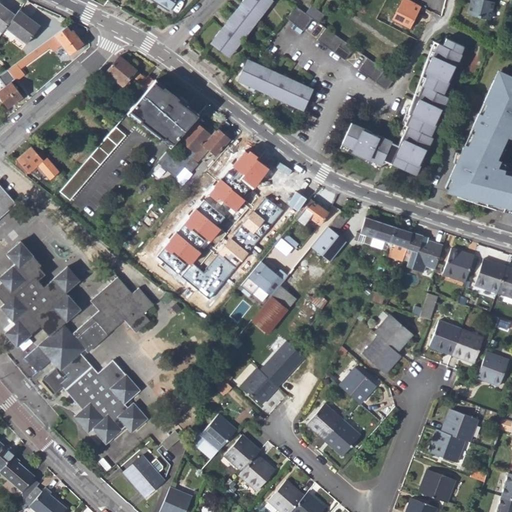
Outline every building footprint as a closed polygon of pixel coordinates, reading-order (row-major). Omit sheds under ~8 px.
[(153,0),(170,10),(176,0),(153,0)] [(242,0),(240,3),(242,6),(234,12),(233,11),(226,19),(228,24),(220,30),(218,28),(212,36),(222,50),(229,45),(231,47),(234,42),(231,39),(244,28),(246,29),(249,26),(246,22),(259,11),(260,12),(264,8),(261,5),(267,1),(266,0),(242,0)] [(261,5),(264,8),(270,0),(266,0),(267,1),(261,5)] [(472,0),(469,14),(477,16),(484,18),(488,20),(493,2),(491,2),(491,0),(472,0)] [(0,30),(2,32),(6,27),(15,14),(0,2),(0,30)] [(240,3),(233,11),(234,12),(242,6),(240,3)] [(324,15),(311,5),(305,13),(311,18),(313,19),(318,23),(324,15)] [(304,31),(313,19),(311,18),(305,13),(295,6),(286,19),(304,31)] [(40,25),(19,9),(15,14),(6,27),(27,43),(40,25)] [(246,22),(249,26),(260,12),(259,11),(246,22)] [(218,28),(220,30),(228,24),(226,19),(218,28)] [(70,30),(66,25),(54,34),(69,54),(83,42),(72,29),(70,30)] [(231,39),(234,42),(246,29),(244,28),(231,39)] [(345,61),(354,49),(327,29),(318,41),(345,61)] [(208,40),(225,54),(231,47),(229,45),(222,50),(212,36),(208,40)] [(382,158),(390,161),(392,158),(416,169),(423,156),(421,155),(424,149),(425,150),(432,135),(429,133),(438,116),(437,115),(440,109),(441,109),(447,96),(444,94),(453,74),(451,73),(453,67),(455,68),(462,54),(460,52),(463,46),(445,38),(442,44),(437,42),(430,58),(427,57),(419,74),(422,76),(412,97),(409,96),(403,111),(404,112),(399,123),(401,124),(396,133),(391,144),(386,141),(387,139),(373,133),(372,135),(367,133),(368,130),(346,120),(337,141),(343,144),(341,149),(359,157),(360,154),(380,164),(382,158)] [(50,45),(46,40),(9,69),(16,80),(24,73),(21,68),(50,45)] [(235,77),(244,81),(245,79),(238,73),(250,58),(245,55),(235,77)] [(138,86),(145,92),(154,81),(155,80),(148,75),(146,77),(119,56),(104,74),(103,75),(113,83),(116,80),(123,86),(131,75),(134,77),(135,77),(142,82),(138,86)] [(245,79),(244,81),(249,83),(252,79),(266,90),(264,91),(268,92),(271,88),(285,99),(284,100),(300,108),(291,99),(297,104),(306,92),(298,84),(300,82),(289,76),(286,81),(277,75),(280,72),(269,67),(265,71),(257,65),(259,62),(250,58),(238,73),(245,79)] [(387,91),(396,79),(368,59),(359,71),(387,91)] [(257,65),(265,71),(269,67),(259,62),(257,65)] [(498,70),(494,80),(497,81),(502,72),(498,70)] [(22,95),(13,83),(4,72),(0,75),(0,77),(5,85),(0,89),(0,97),(7,107),(22,95)] [(277,75),(286,81),(289,76),(280,72),(277,75)] [(511,164),(499,161),(505,148),(502,147),(506,136),(510,138),(511,133),(511,127),(510,127),(511,123),(511,76),(502,72),(497,81),(494,80),(483,102),(487,104),(482,114),(479,113),(450,176),(453,178),(448,188),(492,208),(502,211),(503,210),(511,212),(511,164)] [(409,96),(412,97),(422,76),(419,74),(409,96)] [(249,83),(264,91),(266,90),(252,79),(249,83)] [(164,89),(154,81),(145,92),(130,109),(142,118),(141,120),(163,137),(165,136),(175,123),(174,121),(185,106),(178,100),(179,98),(165,88),(164,89)] [(291,99),(300,108),(309,86),(300,82),(298,84),(306,92),(297,104),(291,99)] [(268,92),(284,100),(285,99),(271,88),(268,92)] [(178,100),(185,106),(174,121),(175,123),(165,136),(174,144),(198,116),(199,114),(179,98),(178,100)] [(487,104),(483,102),(479,113),(482,114),(487,104)] [(398,122),(399,123),(404,112),(403,111),(400,110),(395,121),(398,122)] [(183,151),(191,158),(211,135),(195,122),(180,139),(188,146),(183,151)] [(126,135),(115,126),(101,143),(68,181),(59,191),(70,200),(126,135)] [(185,166),(192,171),(198,164),(197,162),(208,148),(216,155),(230,139),(218,128),(185,166)] [(250,154),(234,139),(221,154),(238,169),(250,154)] [(32,146),(16,159),(28,173),(37,166),(49,180),(59,172),(47,157),(43,160),(32,146)] [(359,157),(379,167),(380,164),(360,154),(359,157)] [(279,175),(254,157),(241,173),(231,186),(242,194),(254,178),(269,189),(279,175)] [(223,162),(217,158),(208,169),(213,174),(223,162)] [(390,161),(414,173),(416,169),(392,158),(390,161)] [(165,176),(171,181),(183,167),(176,162),(165,176)] [(216,180),(206,171),(196,182),(206,191),(216,180)] [(274,192),(281,196),(302,212),(311,198),(283,178),(274,192)] [(0,214),(14,202),(0,186),(0,214)] [(278,200),(270,193),(253,212),(261,219),(275,203),(278,200)] [(275,203),(296,218),(302,212),(281,196),(278,200),(275,203)] [(329,212),(311,198),(302,212),(320,225),(329,212)] [(349,216),(340,210),(327,225),(336,232),(349,216)] [(389,247),(396,227),(365,216),(360,233),(356,231),(354,238),(355,239),(355,240),(356,241),(357,242),(358,242),(359,241),(385,250),(386,246),(389,247)] [(336,232),(327,225),(322,231),(303,255),(308,259),(321,270),(346,240),(336,232)] [(411,232),(396,227),(389,247),(386,255),(400,260),(406,248),(411,232)] [(424,267),(434,270),(442,245),(428,240),(427,242),(421,240),(422,235),(411,232),(406,248),(411,250),(406,267),(422,273),(424,267)] [(40,265),(20,241),(7,253),(15,262),(0,275),(0,278),(2,281),(0,282),(0,298),(4,303),(0,307),(15,323),(4,332),(16,346),(39,326),(48,336),(25,357),(37,371),(51,360),(66,377),(59,383),(82,409),(74,416),(87,432),(91,428),(105,443),(125,425),(131,431),(146,418),(133,403),(128,407),(124,402),(138,389),(112,359),(97,372),(80,353),(84,349),(87,352),(124,319),(135,332),(149,320),(143,313),(153,304),(138,287),(132,292),(117,277),(110,269),(103,276),(109,283),(90,300),(98,310),(72,334),(63,323),(79,308),(65,292),(78,280),(66,266),(44,286),(38,280),(44,274),(38,267),(40,265)] [(442,274),(464,281),(473,255),(451,248),(442,274)] [(303,255),(293,266),(302,273),(306,268),(308,270),(310,267),(305,263),(308,259),(303,255)] [(474,285),(496,292),(505,266),(483,258),(474,285)] [(276,273),(261,260),(240,285),(251,293),(258,285),(270,295),(286,275),(279,269),(276,273)] [(271,297),(252,320),(268,333),(296,298),(288,291),(302,273),(293,266),(286,275),(270,295),(271,297)] [(511,268),(505,266),(496,292),(511,297),(511,268)] [(309,300),(320,310),(327,300),(316,291),(309,300)] [(368,296),(367,299),(380,304),(384,296),(371,292),(368,296)] [(429,320),(437,296),(427,292),(418,316),(429,320)] [(488,325),(495,327),(499,317),(492,314),(488,325)] [(389,315),(374,332),(378,335),(396,351),(412,334),(389,315)] [(429,346),(451,354),(461,328),(438,320),(429,346)] [(483,336),(461,328),(451,354),(473,362),(483,336)] [(385,373),(401,355),(396,351),(378,335),(362,353),(385,373)] [(304,357),(286,342),(259,369),(278,386),(304,357)] [(508,359),(486,351),(476,377),(498,385),(508,359)] [(232,377),(221,367),(218,374),(227,382),(232,377)] [(261,403),(278,386),(259,369),(257,367),(241,385),(261,403)] [(354,367),(339,385),(357,401),(360,403),(376,385),(354,367)] [(226,392),(232,386),(227,382),(218,374),(215,381),(226,392)] [(306,424),(324,440),(342,419),(324,403),(306,424)] [(449,408),(441,430),(464,439),(469,441),(477,419),(449,408)] [(218,414),(200,435),(204,439),(197,447),(210,458),(217,451),(236,429),(218,414)] [(360,435),(342,419),(324,440),(342,456),(360,435)] [(202,432),(195,426),(189,440),(197,447),(204,439),(200,435),(202,432)] [(456,461),(464,439),(441,430),(436,428),(428,451),(456,461)] [(174,430),(160,442),(166,450),(181,437),(174,430)] [(223,455),(241,470),(256,453),(259,450),(241,434),(223,455)] [(0,467),(1,468),(13,454),(16,451),(10,446),(8,448),(0,441),(0,467)] [(274,469),(256,453),(241,470),(237,475),(256,490),(274,469)] [(20,460),(13,454),(1,468),(0,469),(0,472),(22,490),(33,477),(35,475),(19,462),(20,460)] [(135,486),(144,497),(164,480),(151,465),(149,467),(140,456),(122,472),(128,478),(130,476),(137,484),(135,486)] [(427,469),(418,492),(446,502),(455,479),(427,469)] [(472,469),(469,476),(482,481),(485,474),(472,469)] [(511,511),(511,474),(506,472),(499,495),(494,511),(511,511)] [(22,490),(23,501),(37,485),(39,482),(33,477),(22,490)] [(267,500),(280,511),(288,511),(289,511),(303,495),(285,480),(267,500)] [(23,501),(28,506),(42,489),(37,485),(23,501)] [(45,485),(42,489),(28,506),(35,511),(62,511),(67,507),(50,493),(52,491),(45,485)] [(184,511),(192,495),(170,486),(158,511),(184,511)] [(319,511),(325,507),(307,491),(303,495),(289,511),(288,511),(319,511)] [(411,497),(405,511),(434,511),(436,507),(411,497)]
